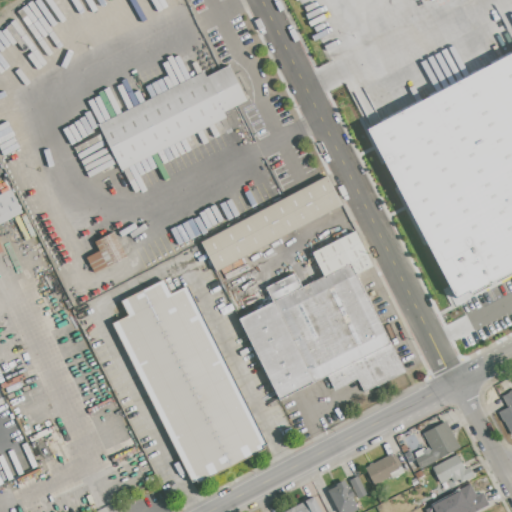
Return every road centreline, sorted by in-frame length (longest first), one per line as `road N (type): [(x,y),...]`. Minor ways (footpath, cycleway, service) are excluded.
road 1 (tertiary): [(262,0),(452,382)]
road 2 (tertiary): [(452,382),(205,511)]
road 3 (residential): [(511,491),(452,382)]
